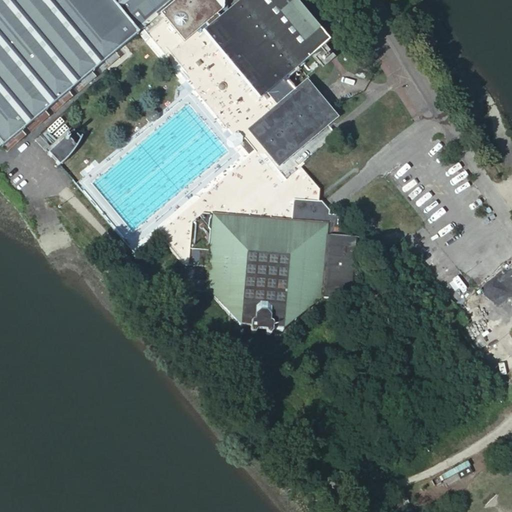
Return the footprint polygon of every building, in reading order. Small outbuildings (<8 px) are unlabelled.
[(213,18),(226,8),(225,1),(224,0),(0,0),(0,148),(1,150),(116,52),(138,33),(162,13),(186,41),(205,25),(208,28),(205,31),(262,98),(267,94),(278,107),(254,128),(282,161),(325,125),(324,123),(332,117),(303,83),(295,89),(285,78),(328,42),(292,0),(241,0),(216,21),(214,19),(213,18)] [(74,131),(48,155),(59,166),(57,168),(58,168),(61,165),(69,158),(82,138),(81,138),(81,139),(74,131)] [(229,140),(234,146),(241,141),(235,134),(229,140)] [(36,141),(46,152),(51,148),(41,137),(36,141)] [(273,172),(255,151),(158,233),(184,264),(188,264),(187,286),(195,286),(195,291),(209,291),(229,315),(227,331),(251,333),(251,334),(252,335),(254,335),(256,334),(256,329),(266,330),(265,333),(266,334),(267,335),(268,335),(270,335),(271,335),(271,334),(272,330),(282,331),(322,298),(350,301),(355,242),(355,238),(346,237),(343,233),(336,225),(337,215),(328,214),(328,209),(327,209),(320,200),(317,200),(318,189),(300,167),(282,182),(273,172)] [(284,174),(293,166),(287,159),(278,167),(284,174)]
